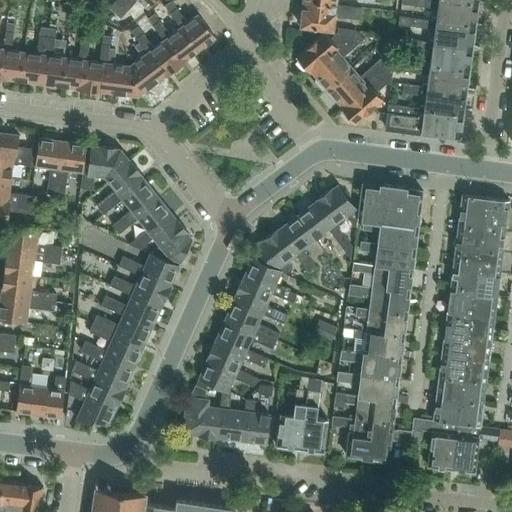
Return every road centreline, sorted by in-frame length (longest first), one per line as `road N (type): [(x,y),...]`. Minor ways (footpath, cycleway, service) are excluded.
road 1 (residential): [(134,440),(233,221)]
road 2 (residential): [(146,450),(165,468),(199,472),(217,464),(340,479)]
road 3 (residential): [(340,479),(511,508)]
road 4 (residential): [(485,171),(507,0)]
road 5 (residential): [(485,171),(316,152)]
road 6 (residential): [(153,129),(0,109)]
road 7 (residential): [(246,49),(153,129)]
road 8 (residential): [(233,221),(153,129)]
